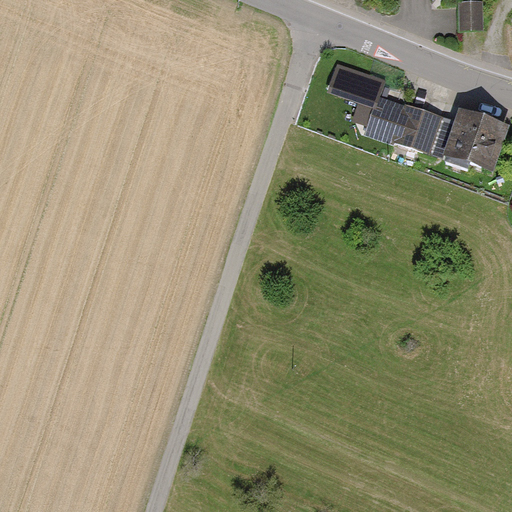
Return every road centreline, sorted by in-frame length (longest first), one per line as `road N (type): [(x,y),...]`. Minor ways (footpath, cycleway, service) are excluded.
road 1 (unclassified): [(317,19),(156,511)]
road 2 (residential): [(511,94),(317,19)]
